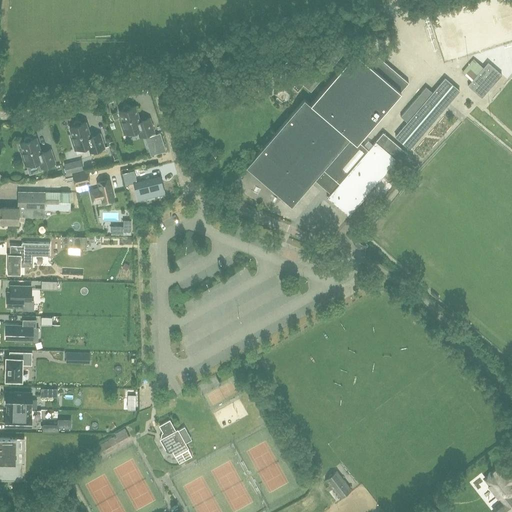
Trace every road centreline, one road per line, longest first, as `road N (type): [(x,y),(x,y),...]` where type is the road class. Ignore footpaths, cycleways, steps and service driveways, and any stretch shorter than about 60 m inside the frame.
road 1 (residential): [(511,400),(394,281),(333,246),(188,186),(157,78)]
road 2 (residential): [(0,116),(157,78)]
